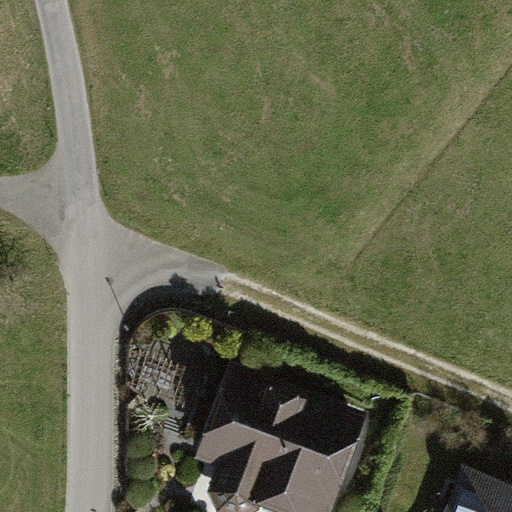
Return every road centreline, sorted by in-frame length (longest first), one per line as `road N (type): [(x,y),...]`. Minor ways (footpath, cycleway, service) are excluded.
road 1 (residential): [(52,0),(91,223),(87,511)]
road 2 (track): [(511,407),(170,269),(91,250)]
